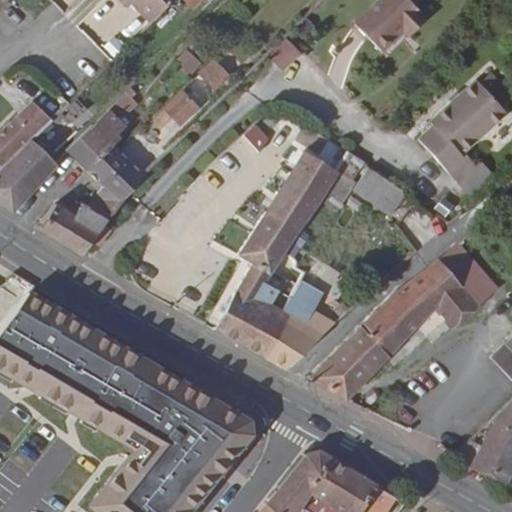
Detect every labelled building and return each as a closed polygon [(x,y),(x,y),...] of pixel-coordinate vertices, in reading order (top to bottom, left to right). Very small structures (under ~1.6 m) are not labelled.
[(101,43),(129,17),(114,0),(107,0),(83,23),(101,43)] [(133,0),(130,3),(145,17),(161,0),(133,0)] [(396,22),(401,28),(420,11),(409,0),(364,0),(347,15),(373,43),(396,22)] [(288,37),(269,55),(284,71),(302,53),(288,37)] [(168,62),(157,50),(122,83),(135,96),(168,62)] [(189,73),(201,85),(216,71),(203,59),(189,73)] [(506,94),(484,72),(474,80),(495,104),(506,94)] [(413,135),(450,178),(465,165),(455,153),(453,155),(451,153),(500,109),(495,104),(474,80),(470,76),(424,118),(428,122),(413,135)] [(116,90),(62,150),(82,168),(106,145),(102,142),(117,126),(111,121),(129,102),(116,90)] [(153,105),(168,120),(184,105),(169,90),(153,105)] [(0,163),(42,118),(28,104),(0,129),(0,163)] [(0,202),(9,209),(50,164),(46,160),(42,156),(61,135),(42,118),(0,163),(0,202)] [(120,144),(112,152),(106,145),(82,168),(99,185),(94,192),(114,203),(125,189),(134,175),(122,163),(130,154),(120,144)] [(333,174),(301,151),(234,249),(268,269),(274,260),(281,266),(292,249),(285,245),(333,174)] [(383,208),(389,200),(400,187),(363,158),(347,179),(383,208)] [(481,175),(469,161),(465,165),(450,178),(462,192),(481,175)] [(400,208),(408,201),(412,197),(400,187),(389,200),(400,208)] [(103,219),(114,203),(94,192),(83,206),(103,219)] [(70,212),(52,202),(36,227),(60,242),(79,252),(103,219),(83,206),(76,201),(70,212)] [(409,217),(417,209),(408,201),(400,208),(409,217)] [(449,328),(493,289),(452,241),(396,286),(394,284),(305,373),(340,396),(426,310),(449,328)] [(249,263),(210,325),(261,353),(283,316),(275,310),(263,302),(273,285),(263,277),(268,269),(234,249),(232,252),(249,263)] [(261,353),(284,365),(329,320),(308,307),(316,297),(296,283),(294,285),(275,310),(283,316),(261,353)] [(26,288),(0,319),(0,365),(25,381),(27,378),(76,407),(75,410),(118,435),(121,431),(134,439),(141,445),(131,457),(124,451),(89,494),(102,505),(99,510),(101,511),(173,511),(189,492),(192,494),(244,429),(243,416),(205,394),(203,396),(175,380),(177,377),(150,362),(148,364),(133,355),(134,352),(65,311),(63,314),(47,304),(49,302),(26,288)] [(511,347),(507,342),(494,352),(511,372),(511,347)] [(464,379),(498,408),(502,405),(511,395),(511,372),(494,352),(464,379)] [(511,409),(511,395),(502,405),(511,409)] [(473,461),(507,478),(511,467),(511,409),(502,405),(498,408),(494,412),(473,461)] [(303,455),(268,499),(254,511),(302,511),(296,505),(308,491),(343,511),(341,511),(385,511),(397,498),(317,449),(303,455)] [(341,511),(343,511),(308,491),(296,505),(302,511),(341,511)]
